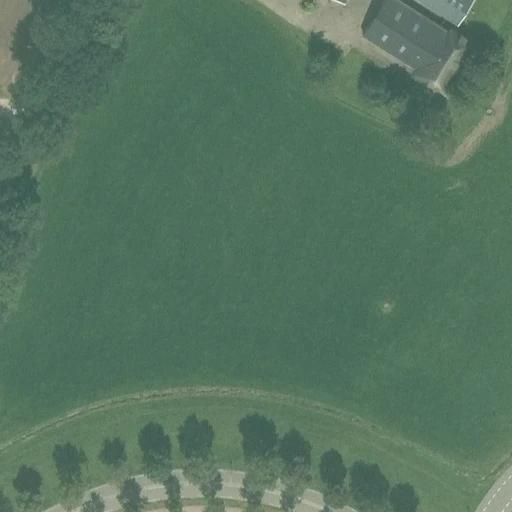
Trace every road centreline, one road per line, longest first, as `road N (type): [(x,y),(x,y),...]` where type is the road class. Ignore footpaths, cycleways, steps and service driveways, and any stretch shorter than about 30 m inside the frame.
road 1 (tertiary): [(73,511),(142,488),(194,483),(259,488),(329,511)]
road 2 (unclassified): [(0,109),(31,109),(47,93),(95,0)]
